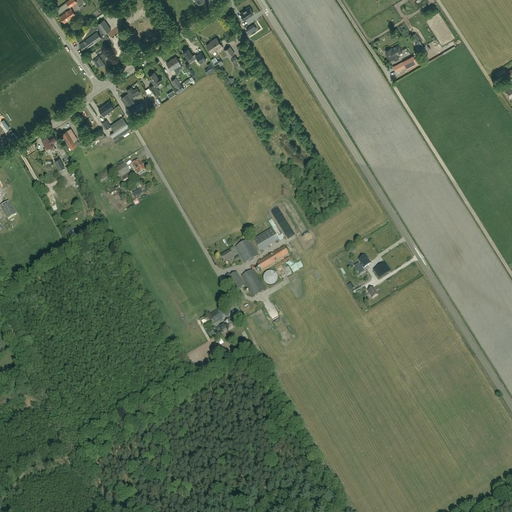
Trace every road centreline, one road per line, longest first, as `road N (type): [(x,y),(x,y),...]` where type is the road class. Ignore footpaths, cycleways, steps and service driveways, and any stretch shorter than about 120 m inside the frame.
road 1 (unclassified): [(266,12),(511,408)]
road 2 (unclassified): [(254,342),(108,83)]
road 3 (track): [(0,307),(71,447),(133,511)]
road 4 (tertiary): [(108,83),(235,0)]
road 5 (tertiary): [(0,157),(100,89)]
